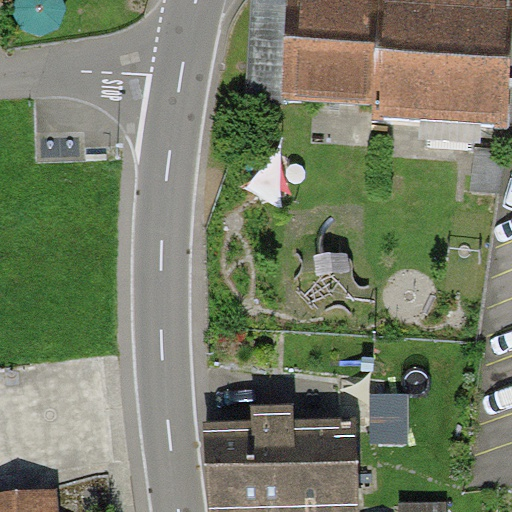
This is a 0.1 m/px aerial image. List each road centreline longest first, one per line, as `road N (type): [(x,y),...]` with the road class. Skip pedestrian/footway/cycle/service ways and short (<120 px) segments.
road 1 (tertiary): [(181,511),(164,352),(162,216),(181,82)]
road 2 (tertiary): [(0,75),(85,69),(181,82)]
